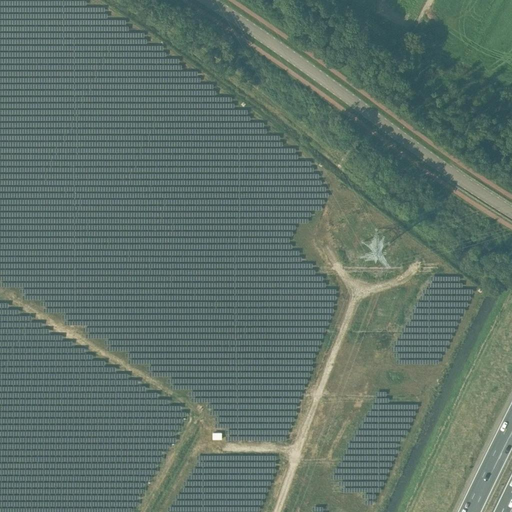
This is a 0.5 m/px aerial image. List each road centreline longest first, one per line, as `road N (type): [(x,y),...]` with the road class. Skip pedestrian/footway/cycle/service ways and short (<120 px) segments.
road 1 (tertiary): [(511,212),(205,0)]
road 2 (track): [(142,511),(194,412),(184,398),(0,288)]
road 3 (track): [(275,511),(359,288)]
